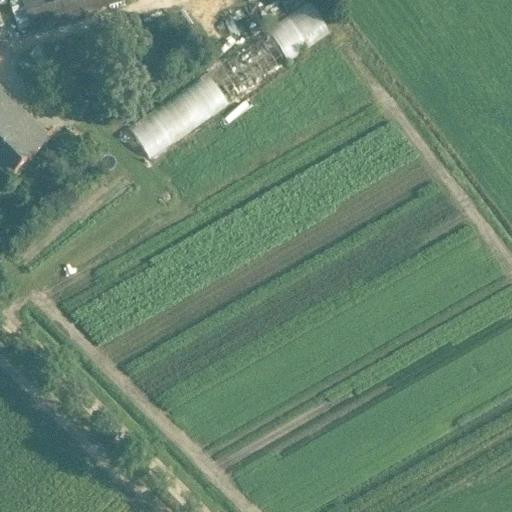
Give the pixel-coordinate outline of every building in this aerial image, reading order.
[(19,0),(31,34),(126,3),(125,0),(19,0)] [(151,161),(339,41),(315,5),(266,36),(265,34),(255,40),(261,49),(132,132),(151,161)] [(115,49),(99,32),(83,47),(99,64),(115,49)] [(44,55),(39,50),(20,69),(50,98),(56,91),(65,101),(99,67),(74,41),(44,55)] [(141,63),(135,52),(125,58),(132,69),(141,63)] [(0,174),(9,183),(23,169),(52,141),(8,95),(0,87),(0,174)]
